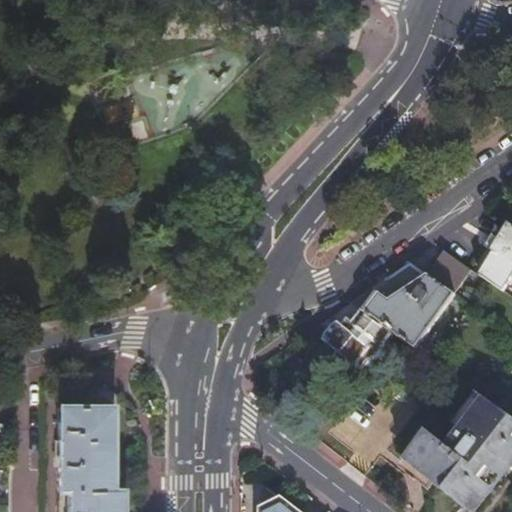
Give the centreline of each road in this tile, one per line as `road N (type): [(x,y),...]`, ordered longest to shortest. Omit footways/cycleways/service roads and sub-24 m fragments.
road 1 (tertiary): [(442,3),(408,54),(251,223),(209,315)]
road 2 (tertiary): [(256,304),(289,246),(448,44),(442,3)]
road 3 (residential): [(256,304),(323,283),(511,161)]
road 4 (residential): [(221,396),(371,511)]
road 5 (residential): [(0,357),(131,330)]
road 6 (tertiary): [(192,378),(180,511)]
